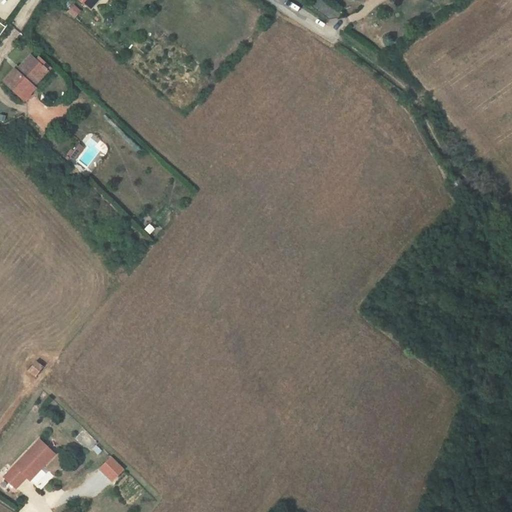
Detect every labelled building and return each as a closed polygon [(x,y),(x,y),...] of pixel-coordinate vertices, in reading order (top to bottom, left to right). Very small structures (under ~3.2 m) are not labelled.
[(80,0),(90,9),(97,0),(80,0)] [(342,13),(326,0),(312,0),(309,4),(329,19),(339,18),(342,13)] [(36,61),(31,56),(19,68),(20,69),(18,72),(15,69),(4,81),(24,100),(35,88),(31,84),(44,69),(46,70),(47,69),(44,65),(42,66),(36,61)] [(39,58),(36,61),(42,66),(44,65),(47,69),(46,70),(44,69),(31,84),(35,88),(40,93),(54,78),(47,71),(50,68),(39,58)] [(74,152),(70,157),(75,160),(83,149),(79,146),(74,152)] [(450,186),(457,192),(464,185),(464,182),(459,177),(450,186)] [(150,225),(147,229),(152,234),(156,230),(150,225)] [(36,376),(43,367),(36,361),(29,370),(36,376)] [(55,454),(40,439),(4,477),(16,488),(26,477),(28,478),(41,464),(43,466),(55,454)] [(112,457),(100,469),(112,481),(124,469),(112,457)] [(41,464),(28,478),(30,480),(43,466),(41,464)] [(38,485),(47,475),(41,470),(32,479),(38,485)]
